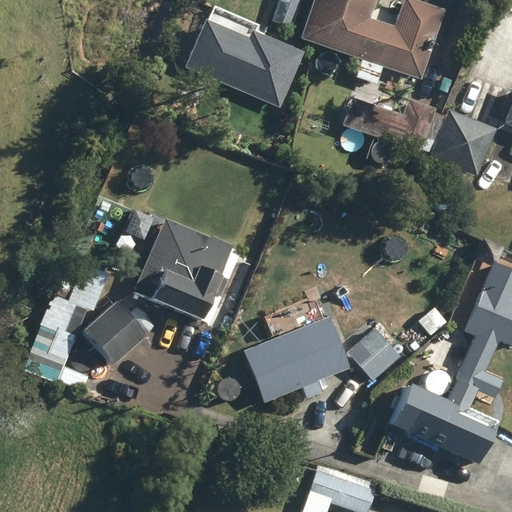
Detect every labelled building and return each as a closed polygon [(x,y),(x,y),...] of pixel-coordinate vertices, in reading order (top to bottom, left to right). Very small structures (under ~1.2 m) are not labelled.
[(354,61),(348,79),(370,86),(376,68),(414,81),(437,12),(399,0),(397,0),(388,28),(363,20),(369,0),(306,0),(293,40),(354,61)] [(511,86),(510,85),(494,128),(511,134),(511,86)] [(334,126),(344,129),(337,147),(357,154),(363,136),(413,154),(428,112),(401,102),(396,118),(344,99),(334,126)] [(431,118),(417,153),(423,155),(421,160),(470,179),(489,131),(441,112),(438,120),(431,118)] [(128,224),(124,231),(127,239),(134,242),(142,240),(146,232),(143,224),(136,221),(128,224)] [(126,293),(142,299),(140,304),(191,326),(225,247),(203,238),(202,241),(156,221),(126,293)] [(489,267),(497,248),(478,240),(443,325),(468,335),(439,406),(398,389),(381,430),(470,466),(487,424),(462,414),(491,343),(509,350),(511,342),(511,305),(508,304),(511,295),(511,258),(502,254),(495,270),(489,267)] [(105,306),(68,340),(98,373),(135,340),(105,306)] [(431,306),(417,318),(429,331),(442,320),(431,306)] [(320,318),(233,354),(255,407),(341,371),(320,318)] [(371,332),(343,355),(367,383),(394,359),(371,332)] [(397,363),(391,375),(403,380),(408,369),(397,363)] [(297,461),(283,457),(279,471),(293,475),(297,461)] [(362,511),(370,488),(310,468),(302,494),(357,511),(362,511)]
